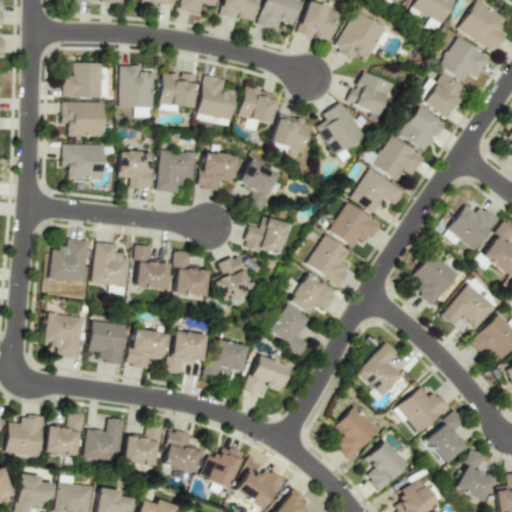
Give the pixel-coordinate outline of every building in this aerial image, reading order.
[(212,0),(176,0),(175,9),(196,13),(197,4),(211,6),(212,0)] [(217,0),(215,13),(248,21),(253,0),(217,0)] [(288,25),(295,0),(259,0),(252,23),(273,30),(275,21),(288,25)] [(324,43),(335,12),(303,0),(291,30),(324,43)] [(437,23),(449,0),(410,0),(407,6),(437,23)] [(471,0),(453,27),(489,52),(501,35),(494,30),(501,19),(473,0),(471,0)] [(459,80),(464,71),(475,77),(485,56),(449,38),(435,68),(459,80)] [(96,97),(97,63),(68,62),(67,76),(59,75),(59,96),(96,97)] [(114,65),(113,106),(148,107),(149,72),(135,72),(135,66),(114,65)] [(342,102),(371,115),(385,84),(356,71),(342,102)] [(190,75),(157,72),(153,109),(172,111),(173,106),(187,108),(190,75)] [(431,81),(426,78),(413,99),(442,118),(460,89),(436,74),(431,81)] [(192,113),(226,119),(230,92),(217,90),(219,79),(198,75),(192,113)] [(264,124),(272,94),(239,86),(231,116),(241,118),(239,128),(251,130),(253,122),(264,124)] [(98,102),(56,101),(56,123),(63,123),(63,136),(97,137),(98,102)] [(318,114),(321,119),(310,127),(330,155),(358,135),(334,102),(318,114)] [(438,123),(411,106),(393,135),(421,152),(438,123)] [(129,117),(147,117),(147,108),(130,107),(129,117)] [(190,119),(223,126),(224,121),(192,114),(190,119)] [(305,122),(272,115),(265,143),(298,151),(305,122)] [(511,123),(500,138),(509,145),(503,152),(511,159),(511,123)] [(366,164),(391,181),(398,170),(406,175),(418,157),(386,135),(366,164)] [(98,145),(57,144),(56,167),(63,168),(63,179),(98,180),(98,145)] [(172,193),(173,182),(186,184),(190,154),(155,148),(149,190),(172,193)] [(146,151),(113,151),(112,177),(124,178),(123,188),(146,188),(146,151)] [(197,151),(192,187),(213,190),(214,180),(226,181),(230,155),(197,151)] [(272,172),(242,159),(231,184),(246,190),(240,204),(256,211),(262,197),(261,197),(272,172)] [(368,213),(378,197),(389,205),(399,191),(363,168),(344,197),(368,213)] [(322,232),(348,248),(355,237),(363,242),(374,223),(341,202),(322,232)] [(495,217),(475,203),(469,211),(460,204),(438,235),(456,248),(462,241),(472,248),(495,217)] [(237,246),(273,256),(281,223),(257,216),(253,228),(243,225),(237,246)] [(468,259),(480,268),(485,261),(501,273),(511,259),(511,242),(505,237),(511,228),(500,219),(468,259)] [(344,252),(319,234),(299,263),(332,286),(345,267),(337,262),(344,252)] [(45,279),(80,281),(83,240),(62,239),(61,248),(47,247),(45,279)] [(112,244),(91,242),(86,283),(121,287),(124,256),(111,254),(112,244)] [(161,289),(163,262),(145,261),(146,246),(131,245),(129,287),(161,289)] [(168,294),(200,296),(201,269),(183,268),(184,251),(170,251),(168,294)] [(415,282),(408,290),(427,305),(453,272),(425,251),(406,275),(415,282)] [(212,263),(216,273),(205,278),(216,303),(236,294),(237,295),(247,291),(231,255),(212,263)] [(320,310),(331,291),(299,273),(283,302),(305,315),(311,305),(320,310)] [(511,274),(500,293),(511,300),(511,274)] [(435,315),(449,326),(456,318),(470,329),(490,305),(461,282),(435,315)] [(283,343),(280,348),(295,357),(303,343),(292,336),(302,318),(278,304),(262,331),(283,343)] [(77,316),(42,313),(39,344),(54,346),(53,356),(73,358),(77,316)] [(511,342),(511,320),(505,313),(498,320),(492,313),(467,337),(491,362),(511,342)] [(120,324),(86,320),(82,350),(95,352),(94,361),(115,364),(120,324)] [(156,360),(159,333),(126,329),(122,365),(142,367),(143,358),(156,360)] [(175,374),(177,360),(196,362),(199,333),(165,331),(162,372),(175,374)] [(240,345),(207,340),(201,379),(213,381),(214,371),(235,374),(240,345)] [(394,352),(380,340),(350,374),(378,398),(400,372),(387,361),(394,352)] [(283,365),(250,355),(239,390),(258,396),(261,387),(274,391),(283,365)] [(511,392),(511,357),(499,364),(511,392)] [(410,434),(445,408),(430,388),(421,395),(416,387),(389,407),(410,434)] [(326,427),(336,436),(328,444),(345,460),(378,427),(352,401),(326,427)] [(450,429),(459,421),(449,410),(417,437),(440,464),(463,444),(450,429)] [(42,426),(39,452),(71,456),(76,414),(63,412),(61,428),(42,426)] [(0,452),(34,456),(38,417),(17,415),(16,423),(3,422),(0,448),(0,452)] [(117,419),(102,418),(101,431),(80,429),(78,458),(113,460),(117,419)] [(149,466),(154,425),(141,423),(139,438),(120,436),(116,461),(149,466)] [(193,451),(182,448),(185,434),(165,429),(156,465),(188,473),(193,451)] [(359,474),(375,491),(402,463),(378,439),(358,459),(366,467),(359,474)] [(202,455),(193,477),(223,489),(237,453),(216,445),(211,459),(202,455)] [(449,488),(478,500),(488,476),(474,470),(481,455),(466,448),(449,488)] [(257,509),(278,478),(262,468),(256,476),(244,468),(229,491),(257,509)] [(511,472),(502,473),(503,484),(491,485),(493,511),(511,509),(511,472)] [(23,511),(25,505),(38,507),(39,498),(45,498),(47,483),(34,481),(35,476),(14,473),(9,511),(23,511)] [(0,501),(8,499),(0,475),(0,501)] [(387,505),(390,511),(420,511),(432,506),(417,477),(391,490),(396,500),(387,505)] [(83,511),(86,485),(52,482),(49,511),(52,511),(83,511)] [(124,511),(126,498),(113,496),(114,490),(92,487),(88,511),(124,511)] [(296,511),(304,502),(286,489),(270,511),(296,511)] [(168,511),(170,505),(150,499),(149,504),(136,499),(132,511),(168,511)]
